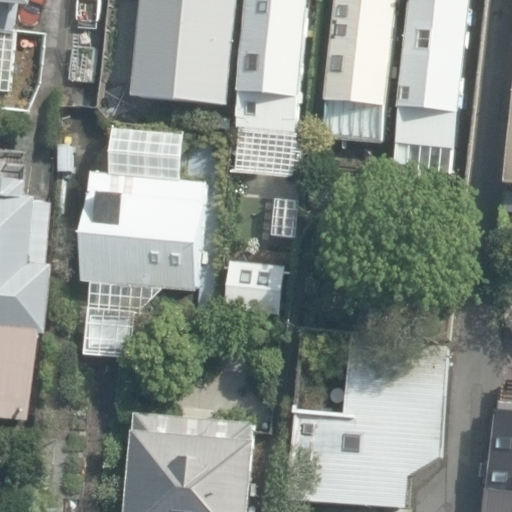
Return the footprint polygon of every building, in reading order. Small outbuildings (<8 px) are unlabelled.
[(0,0),(0,32),(8,33),(11,0),(16,1),(15,0),(0,0)] [(146,0),(137,98),(235,107),(245,0),(146,0)] [(250,0),(240,130),(301,135),(312,0),(250,0)] [(339,0),(323,142),(385,149),(402,0),(339,0)] [(412,0),(396,182),(424,185),(425,173),(455,177),(474,0),(412,0)] [(0,416),(22,418),(29,329),(37,330),(43,259),(38,259),(43,199),(26,198),(26,192),(14,191),(15,175),(0,173),(0,416)] [(85,284),(201,293),(210,183),(94,173),(85,284)] [(329,177),(289,174),(284,237),(324,240),(329,177)] [(287,260),(231,255),(227,301),(282,306),(287,260)] [(91,352),(134,353),(135,318),(92,316),(91,352)] [(294,501),(410,510),(412,478),(444,460),(453,344),(355,334),(350,409),(300,407),(294,501)] [(490,511),(511,511),(511,383),(501,395),(493,463),(483,462),(481,482),(489,483),(488,494),(492,494),(490,511)] [(251,511),(259,426),(138,415),(128,511),(251,511)]
